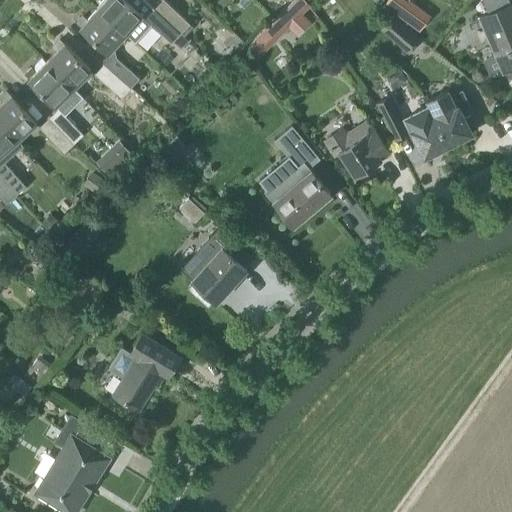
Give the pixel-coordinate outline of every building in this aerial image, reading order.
[(103,0),(97,8),(125,34),(125,33),(134,42),(150,24),(170,42),(172,41),(179,33),(153,9),(154,8),(144,0),(103,0)] [(161,0),(154,8),(153,9),(179,33),(188,23),(163,0),(161,0)] [(276,37),(295,18),(292,15),(297,9),(300,12),(309,3),(305,0),(292,0),(266,28),(276,37)] [(404,3),(406,0),(386,0),(384,3),(403,18),(410,8),(404,3)] [(509,3),(508,0),(481,0),(487,13),(509,3)] [(511,2),(509,3),(487,13),(479,16),(502,72),(504,71),(505,75),(509,77),(511,77),(511,2)] [(83,16),(77,22),(81,25),(80,26),(92,37),(84,46),(104,64),(103,64),(129,88),(139,78),(109,51),(125,34),(97,8),(86,19),(83,16)] [(421,39),(393,15),(380,30),(407,54),(421,39)] [(179,33),(172,41),(180,48),(187,41),(183,36),(179,33)] [(64,42),(63,43),(60,39),(54,45),(57,49),(46,60),(73,87),(91,69),(64,42)] [(82,96),(73,87),(46,60),(35,71),(31,67),(25,73),(29,77),(28,78),(55,105),(65,95),(74,104),(82,96)] [(103,64),(95,73),(121,97),(129,88),(103,64)] [(460,117),(471,111),(460,89),(449,95),(446,89),(424,101),(431,115),(445,143),(468,132),(460,117)] [(0,102),(0,120),(17,139),(36,122),(11,93),(10,94),(6,91),(0,96),(3,100),(0,102)] [(393,138),(406,132),(388,96),(375,102),(393,138)] [(73,144),(83,133),(58,108),(48,117),(73,144)] [(423,155),(445,143),(431,115),(408,126),(423,155)] [(64,152),(73,144),(48,117),(39,126),(64,152)] [(17,139),(0,120),(0,177),(15,194),(25,185),(4,162),(22,145),(17,139)] [(387,152),(383,145),(367,122),(358,128),(354,127),(349,130),(348,134),(345,136),(342,131),(338,131),(326,139),(325,144),(333,155),(338,152),(354,176),(379,160),(378,158),(387,152)] [(330,193),(311,170),(309,167),(318,159),(291,125),(274,139),(296,167),(267,191),(293,224),(330,193)] [(176,135),(157,151),(167,163),(186,147),(176,135)] [(110,176),(132,155),(123,145),(100,166),(110,176)] [(96,194),(105,182),(90,172),(82,185),(96,194)] [(0,196),(6,203),(15,194),(0,177),(0,196)] [(194,222),(203,212),(187,198),(178,208),(194,222)] [(244,265),(252,255),(228,233),(218,243),(217,242),(215,244),(216,245),(197,265),(200,268),(191,278),(190,279),(215,302),(216,301),(216,300),(245,268),(246,268),(246,267),(244,265)] [(80,251),(67,238),(59,245),(72,258),(80,251)] [(72,287),(80,276),(67,267),(60,278),(72,287)] [(75,336),(65,329),(57,340),(66,348),(75,336)] [(167,375),(180,354),(142,331),(130,352),(139,358),(133,368),(130,366),(113,393),(138,409),(161,371),(167,375)] [(44,376),(52,365),(39,355),(31,366),(44,376)] [(74,511),(107,459),(108,457),(106,456),(89,445),(96,434),(97,434),(98,431),(96,430),(72,416),(70,415),(69,417),(62,428),(61,430),(63,431),(70,435),(36,490),(34,492),(37,493),(67,511),(74,511)]
